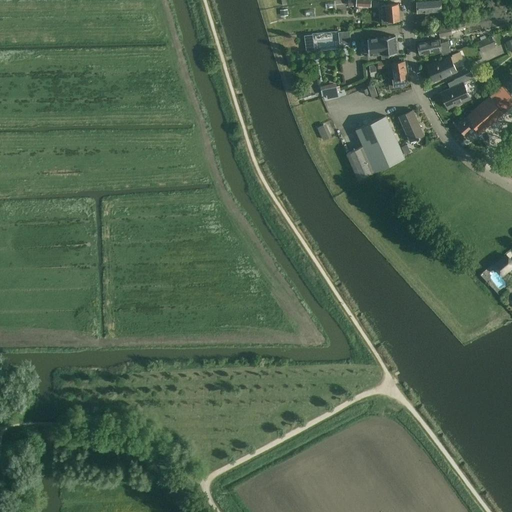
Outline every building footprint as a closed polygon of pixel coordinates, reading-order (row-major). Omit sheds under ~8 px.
[(418,13),(442,11),(440,0),(436,0),(417,2),(418,13)] [(386,5),(387,15),(381,16),(382,24),(388,23),(393,23),(393,21),(400,20),(399,3),(386,5)] [(438,30),(440,37),(452,34),(451,31),(466,28),(464,23),(450,26),(450,27),(438,30)] [(350,43),(349,31),(338,32),(339,44),(350,43)] [(388,53),(397,52),(396,35),(380,37),(368,39),(369,55),(381,53),(381,54),(382,54),(382,58),(389,57),(388,53)] [(477,42),(481,53),(496,47),(492,36),(477,42)] [(440,39),(418,44),(420,55),(442,50),(443,54),(450,51),(450,50),(448,41),(440,44),(440,39)] [(463,58),(460,51),(453,54),(453,56),(451,57),(450,56),(428,66),(428,68),(428,70),(429,74),(431,75),(434,81),(457,71),(452,60),(455,59),(456,61),(463,58)] [(379,68),(392,66),(391,60),(378,62),(379,68)] [(392,63),(395,79),(393,79),(394,87),(406,85),(405,78),(407,77),(405,61),(392,63)] [(472,72),(453,81),(455,86),(441,92),(448,109),(471,98),(464,82),(474,78),(472,72)] [(372,98),(378,96),(374,84),(368,86),(372,98)] [(480,132),(504,112),(511,105),(511,95),(503,85),(490,96),(457,125),(466,136),(473,130),(474,131),(477,129),(480,132)] [(337,86),(321,88),(322,96),(326,95),(327,99),(339,97),(337,86)] [(304,87),(296,90),(298,95),(299,99),(308,96),(307,93),(304,87)] [(410,141),(424,135),(413,110),(399,116),(410,141)] [(358,178),(375,171),(405,157),(386,115),(356,129),(364,146),(347,153),(358,178)] [(323,124),(317,127),(323,140),(329,137),(323,124)] [(502,274),(511,266),(511,261),(507,255),(495,265),(502,274)]
